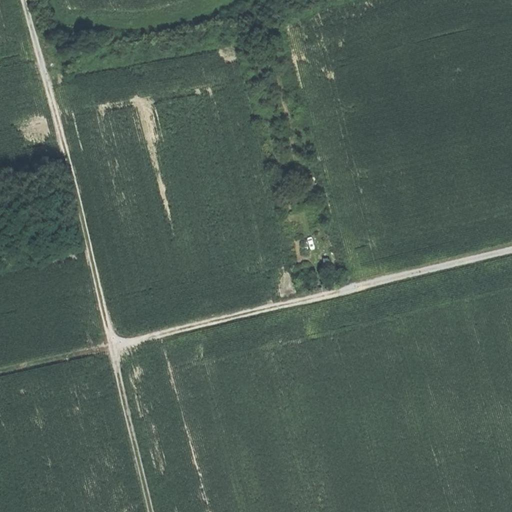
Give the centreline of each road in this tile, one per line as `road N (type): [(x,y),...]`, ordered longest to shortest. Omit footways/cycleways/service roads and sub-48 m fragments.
road 1 (track): [(150,511),(23,0)]
road 2 (track): [(111,347),(511,251)]
